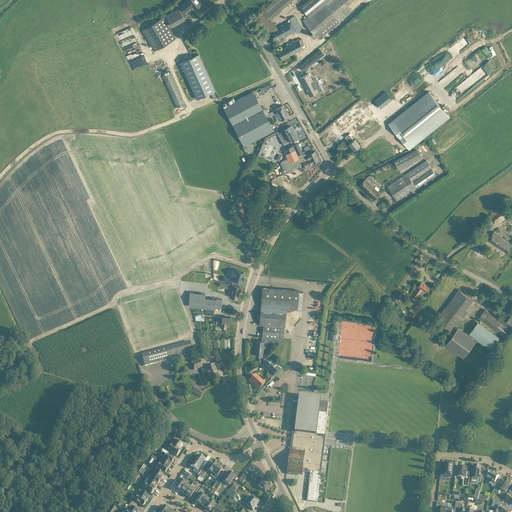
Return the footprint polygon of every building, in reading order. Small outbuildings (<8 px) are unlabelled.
[(192,6),(195,9),(201,4),(197,0),(187,0),(187,1),(180,7),(185,12),(192,6)] [(274,0),(263,10),(271,19),(293,0),(307,0),(301,6),(308,15),(303,20),(313,32),(311,34),(314,37),(316,36),(319,40),(352,12),(347,6),(353,0),(274,0)] [(165,16),(172,27),(186,20),(179,7),(165,16)] [(277,27),(268,31),(273,42),(277,40),(278,42),(285,39),(284,38),(287,36),(287,35),(293,32),(292,29),(295,28),(296,30),(297,32),(302,30),(295,16),(290,18),(291,20),(277,27)] [(163,17),(141,30),(153,51),(176,38),(163,17)] [(278,51),(283,59),(304,48),(299,38),(288,44),(288,45),(278,51)] [(127,52),(133,64),(144,59),(141,52),(144,51),(141,45),(127,52)] [(472,65),(486,52),(480,45),(465,58),(472,65)] [(321,50),(301,66),(304,70),(324,54),(321,50)] [(215,91),(198,54),(180,62),(197,99),(215,91)] [(494,62),(490,58),(485,61),(489,66),(494,62)] [(185,104),(183,99),(171,71),(163,75),(175,103),(177,108),(185,104)] [(301,78),(310,95),(318,91),(309,74),(301,78)] [(429,90),(389,123),(410,149),(450,117),(429,90)] [(381,108),(392,99),(386,91),(374,100),(381,108)] [(246,154),(252,151),(255,145),(252,141),(273,130),(265,115),(269,113),(267,109),(264,108),(262,109),(253,92),(223,107),(241,142),(240,142),(246,154)] [(288,116),(283,105),(271,111),(273,114),(278,122),(288,116)] [(349,144),(355,150),(360,145),(355,139),(354,140),(351,137),(373,119),(367,111),(350,124),(345,118),(336,125),(345,137),(346,137),(350,143),(349,144)] [(265,138),(263,142),(265,143),(266,139),(277,133),(284,145),(298,137),(291,126),(279,133),(278,131),(265,138)] [(265,143),(263,142),(260,141),(254,153),(260,155),(265,143)] [(298,143),(283,150),(284,153),(285,154),(286,154),(295,149),(297,154),(302,152),(298,143)] [(281,161),(280,162),(283,169),(281,170),(282,174),(293,169),(292,168),(296,167),(296,168),(298,167),(298,166),(303,163),(306,169),(310,166),(310,165),(310,164),(318,161),(314,150),(305,154),(303,152),(302,152),(297,154),(295,149),(286,154),(285,154),(287,158),(281,161)] [(399,169),(420,158),(416,149),(394,160),(399,169)] [(397,201),(436,175),(426,160),(387,186),(397,201)] [(302,172),(298,176),(302,180),(306,176),(302,172)] [(361,185),(375,199),(380,194),(372,186),(377,182),(370,175),(361,185)] [(499,211),(501,210),(500,207),(489,216),(495,223),(503,216),(499,211)] [(488,240),(507,252),(511,245),(503,239),(504,237),(494,231),(488,240)] [(204,258),(205,272),(213,272),(212,258),(204,258)] [(243,272),(232,269),(229,278),(224,277),(223,281),(231,283),(232,279),(241,281),(242,278),(243,278),(243,275),(243,272)] [(409,295),(415,298),(422,288),(426,291),(429,286),(421,281),(416,289),(414,287),(409,295)] [(237,299),(240,287),(232,285),(231,287),(230,286),(227,295),(230,296),(230,297),(237,299)] [(278,342),(283,337),(284,326),(285,326),(286,310),(293,310),(293,309),(297,309),(299,290),(262,287),(259,324),(263,325),(262,341),(256,340),(256,341),(257,341),(256,347),(255,347),(255,352),(258,352),(257,356),(256,355),(256,356),(262,356),(263,344),(266,345),(266,341),(278,342)] [(436,319),(450,329),(472,300),(459,289),(436,319)] [(189,305),(215,307),(216,299),(205,297),(205,294),(190,292),(189,305)] [(422,307),(417,303),(410,314),(415,317),(422,307)] [(502,322),(485,309),(479,318),(503,335),(510,324),(511,325),(511,315),(506,321),(504,319),(502,322)] [(229,324),(230,321),(231,321),(231,319),(230,319),(230,318),(222,317),(222,319),(217,318),(216,322),(215,328),(221,328),(222,327),(226,327),(226,324),(229,324)] [(488,347),(495,338),(476,324),(470,333),(488,347)] [(141,355),(144,366),(193,353),(190,342),(141,355)] [(491,357),(487,354),(478,366),(483,369),(491,357)] [(269,359),(262,367),(273,377),(280,369),(269,359)] [(202,367),(200,361),(192,364),(194,370),(202,367)] [(224,370),(231,368),(229,361),(222,363),(224,370)] [(214,370),(213,365),(205,368),(208,375),(206,375),(205,377),(206,380),(208,380),(209,379),(209,380),(218,376),(216,369),(214,370)] [(268,380),(271,377),(265,371),(262,374),(268,380)] [(254,377),(249,382),(259,390),(264,384),(258,378),(255,378),(254,377)] [(192,387),(200,393),(204,388),(195,382),(192,387)] [(297,416),(295,432),(320,436),(324,436),(329,403),(321,402),(321,398),(300,395),(297,416)] [(167,430),(165,434),(172,438),(173,439),(176,435),(167,430)] [(308,472),(313,472),(320,473),(322,455),(322,454),(321,454),(322,442),(324,443),(324,438),(320,438),(320,436),(295,432),(294,440),(295,440),(293,450),(292,450),(289,473),(301,475),(302,469),(307,470),(307,472),(308,472)] [(175,441),(171,446),(180,452),(180,451),(183,446),(175,441)] [(106,456),(98,450),(97,451),(98,449),(96,446),(85,456),(90,461),(93,457),(101,463),(106,456)] [(180,452),(171,446),(168,451),(176,457),(180,452)] [(164,454),(161,459),(171,465),(174,460),(167,455),(164,454)] [(205,460),(197,455),(197,456),(191,466),(190,466),(195,469),(193,472),(198,475),(198,476),(202,470),(201,470),(199,469),(204,460),(205,461),(205,460)] [(160,465),(168,469),(171,465),(161,459),(163,460),(160,465)] [(212,474),(217,465),(212,462),(207,470),(212,474)] [(452,464),(447,463),(447,464),(445,464),(445,470),(441,470),(440,480),(446,481),(447,477),(452,477),(453,465),(452,464)] [(160,465),(157,469),(164,474),(168,469),(160,465)] [(218,465),(217,465),(212,474),(210,476),(218,481),(222,475),(222,474),(220,473),(222,469),(222,468),(223,468),(220,466),(220,467),(218,465)] [(249,470),(255,475),(259,470),(253,465),(249,470)] [(468,487),(469,476),(466,476),(467,468),(465,468),(464,467),(462,466),(460,467),(459,467),(457,477),(462,477),(461,479),(462,480),(463,480),(462,486),(468,487)] [(477,483),(480,484),(482,478),(479,477),(481,468),(480,468),(479,468),(479,467),(474,467),(472,480),(476,480),(476,479),(477,479),(477,483)] [(151,474),(151,475),(160,481),(163,476),(156,471),(153,475),(151,474)] [(494,483),(495,483),(499,476),(490,471),(489,473),(487,472),(485,476),(486,477),(486,478),(490,480),(489,483),(493,486),(494,483)] [(316,502),(320,473),(313,472),(312,484),(310,484),(308,499),(307,501),(316,502)] [(231,474),(228,473),(225,478),(222,475),(218,481),(216,484),(220,486),(223,482),(228,486),(234,477),(234,476),(231,474)] [(151,475),(148,479),(157,485),(160,481),(151,475)] [(145,483),(144,484),(154,490),(157,485),(148,479),(149,480),(147,485),(145,483)] [(180,481),(175,488),(180,492),(185,484),(187,481),(185,479),(183,483),(180,481)] [(270,487),(261,479),(255,486),(265,493),(270,487)] [(506,481),(504,480),(501,486),(498,484),(494,491),(499,494),(501,490),(506,492),(511,484),(509,483),(509,482),(508,481),(507,481),(506,481)] [(144,484),(141,489),(151,495),(154,490),(144,484)] [(185,484),(180,492),(185,495),(190,487),(185,484)] [(190,487),(185,495),(190,498),(193,494),(195,495),(199,488),(197,487),(195,491),(190,487)] [(139,491),(136,496),(146,502),(149,498),(145,495),(147,492),(141,489),(141,488),(139,491)] [(238,494),(231,489),(227,494),(234,500),(238,494)] [(199,491),(194,500),(195,501),(195,502),(200,505),(205,497),(200,494),(202,492),(199,491)] [(136,496),(131,503),(136,507),(138,504),(143,507),(146,502),(136,496)] [(253,511),(260,502),(252,496),(247,503),(245,501),(243,503),(253,511)] [(205,497),(200,505),(205,508),(210,501),(210,500),(210,501),(205,498),(205,497)] [(210,501),(205,508),(210,511),(212,508),(214,509),(216,505),(210,501)] [(440,511),(446,511),(447,508),(444,507),(445,504),(437,502),(436,511),(436,510),(441,511),(440,511)] [(131,503),(126,511),(127,511),(138,511),(134,509),(136,507),(131,503)] [(456,511),(458,503),(454,503),(454,505),(451,505),(451,508),(447,508),(446,511),(456,511)] [(458,503),(456,511),(466,511),(467,511),(463,511),(464,508),(463,507),(462,507),(463,505),(458,504),(458,503)]
